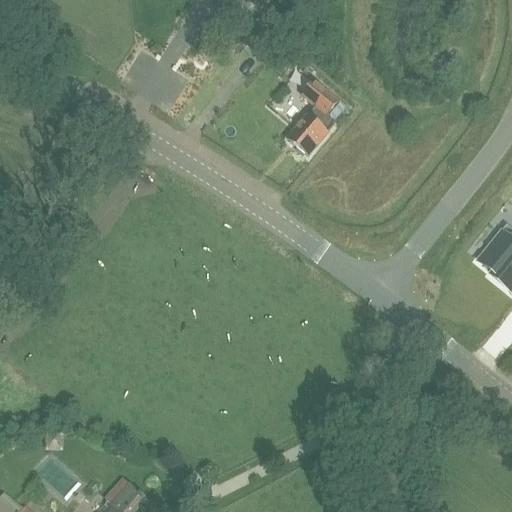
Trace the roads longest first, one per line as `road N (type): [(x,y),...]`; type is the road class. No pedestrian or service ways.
road 1 (tertiary): [(379,298),(228,190),(0,49)]
road 2 (unclassified): [(379,298),(511,122)]
road 3 (tertiary): [(511,405),(379,298)]
